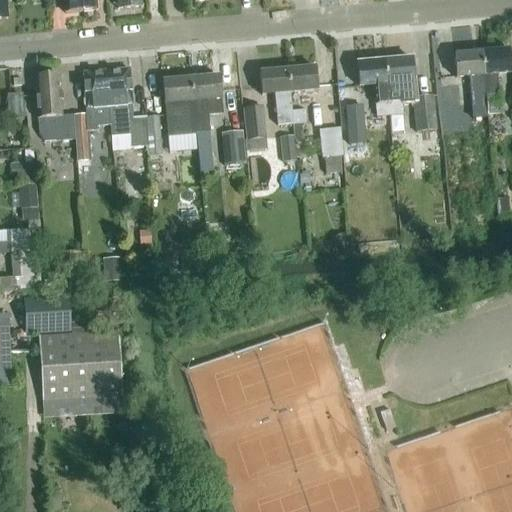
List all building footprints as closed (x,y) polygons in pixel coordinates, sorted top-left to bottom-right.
[(0,0),(0,22),(8,22),(6,5),(11,5),(10,0),(0,0)] [(81,15),(79,0),(63,0),(65,16),(81,15)] [(79,0),(81,15),(97,14),(95,0),(79,0)] [(117,0),(118,11),(124,11),(141,10),(139,0),(117,0)] [(509,52),(481,55),(483,80),(485,97),(486,110),(487,119),(501,117),(497,78),(511,77),(509,52)] [(481,55),(453,58),(455,82),(469,81),(473,120),(487,119),(486,110),(485,97),(483,80),(481,55)] [(413,61),(384,64),(390,118),(402,117),(401,106),(402,106),(401,87),(415,86),(413,61)] [(376,119),(390,118),(384,64),(356,66),(358,91),(373,89),(374,109),(375,108),(376,119)] [(287,73),(289,96),(317,93),(315,70),(287,73)] [(147,150),(145,119),(132,120),(131,110),(132,110),(132,105),(133,104),(133,99),(131,97),(129,72),(106,74),(111,128),(111,139),(129,138),(130,151),(147,150)] [(287,73),(259,75),(261,98),(275,97),(278,129),(292,128),(291,114),(289,96),(287,73)] [(74,118),(73,118),(75,143),(76,164),(76,172),(91,171),(90,164),(89,134),(97,133),(96,130),(111,128),(106,74),(82,76),(85,101),(83,103),(84,108),(85,109),(86,117),(74,118)] [(75,143),(73,118),(61,119),(60,105),(63,102),(62,96),(59,94),(58,78),(34,80),(38,122),(39,136),(44,146),(75,143)] [(219,79),(190,81),(193,104),(194,123),(205,122),(205,118),(222,116),(221,102),(219,79)] [(190,81),(162,84),(164,107),(167,139),(182,138),(196,137),(194,123),(193,104),(190,81)] [(9,107),(9,115),(10,121),(22,120),(21,98),(8,99),(9,107)] [(434,98),(412,100),(415,136),(437,134),(434,98)] [(242,111),(244,125),(246,144),(266,142),(263,109),(242,111)] [(356,109),(346,110),(347,131),(347,132),(358,131),(356,109)] [(291,114),(292,127),(294,127),(303,127),(306,126),(305,113),(291,114)] [(146,119),(145,119),(147,150),(148,149),(149,159),(161,158),(158,120),(147,120),(146,119)] [(205,122),(194,123),(196,137),(209,136),(208,123),(205,123),(205,122)] [(303,127),(294,127),(295,143),(305,142),(303,127)] [(340,132),(340,131),(319,133),(321,162),(325,161),(340,160),(343,160),(340,132)] [(225,168),(245,166),(242,134),(222,136),(225,168)] [(293,138),(279,140),(282,166),(296,164),(293,138)] [(340,160),(325,161),(326,177),(342,176),(340,160)] [(36,165),(11,167),(12,180),(37,179),(36,165)] [(309,177),(300,177),(300,186),(309,186),(309,177)] [(39,210),(22,212),(22,223),(39,222),(39,210)] [(510,220),(500,221),(501,236),(511,235),(510,220)] [(0,294),(23,292),(41,291),(38,255),(41,254),(39,232),(0,234),(0,257),(10,257),(12,282),(0,282),(0,294)] [(150,234),(140,234),(140,246),(151,246),(150,234)] [(347,250),(344,239),(332,242),(335,254),(347,250)] [(82,254),(54,256),(55,284),(83,283),(82,254)] [(120,261),(104,262),(105,284),(121,283),(120,261)] [(67,296),(24,299),(26,338),(70,335),(67,296)] [(123,416),(118,334),(38,338),(42,421),(123,416)] [(390,412),(380,415),(386,433),(396,430),(390,412)]
